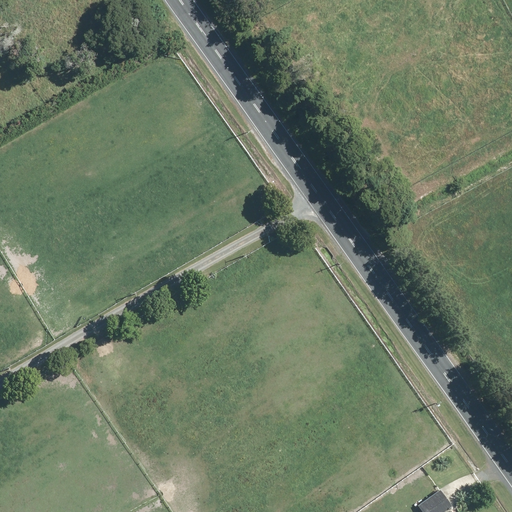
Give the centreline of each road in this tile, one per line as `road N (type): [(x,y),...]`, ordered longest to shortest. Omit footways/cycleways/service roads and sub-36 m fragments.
road 1 (secondary): [(180,0),(511,468)]
road 2 (unknown): [(321,198),(0,386)]
